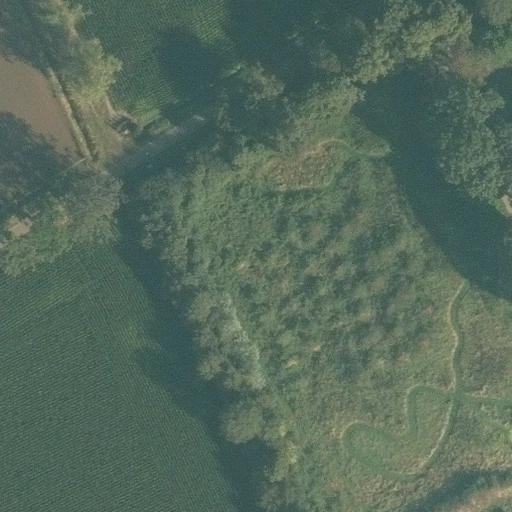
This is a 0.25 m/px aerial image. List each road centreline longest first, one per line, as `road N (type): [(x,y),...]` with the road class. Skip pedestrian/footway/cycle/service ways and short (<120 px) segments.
road 1 (unclassified): [(0,234),(382,0)]
road 2 (track): [(36,0),(116,162)]
